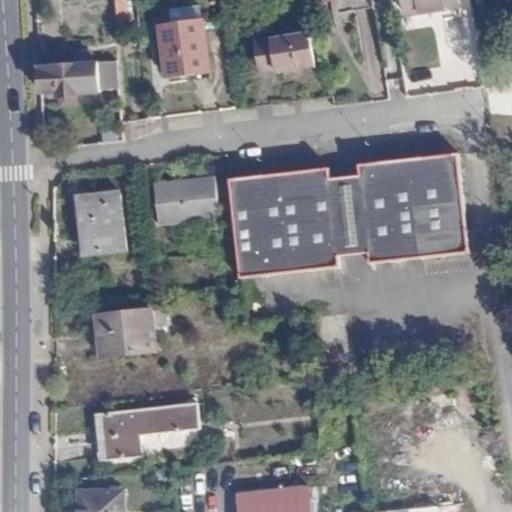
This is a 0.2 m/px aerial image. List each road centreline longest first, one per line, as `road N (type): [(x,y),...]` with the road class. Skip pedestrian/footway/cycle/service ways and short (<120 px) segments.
road 1 (residential): [(13,163),(467,98),(511,404)]
road 2 (secondary): [(13,163),(14,511)]
road 3 (unknown): [(492,275),(330,300)]
road 4 (secondary): [(2,0),(13,163)]
